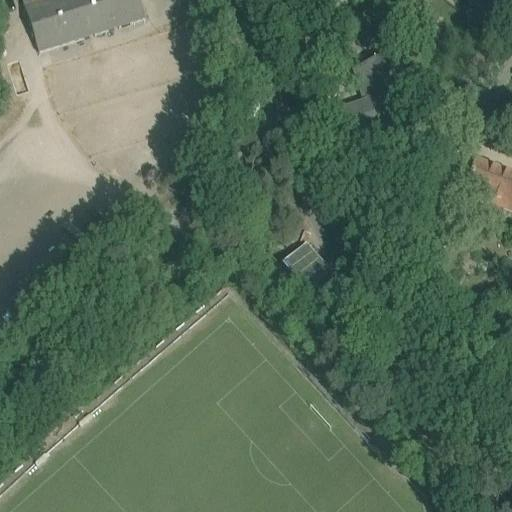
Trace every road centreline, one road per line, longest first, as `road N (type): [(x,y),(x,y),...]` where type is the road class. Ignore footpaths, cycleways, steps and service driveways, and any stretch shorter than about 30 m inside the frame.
road 1 (residential): [(448,511),(389,340),(318,226),(267,100)]
road 2 (residential): [(0,405),(206,196),(267,100)]
